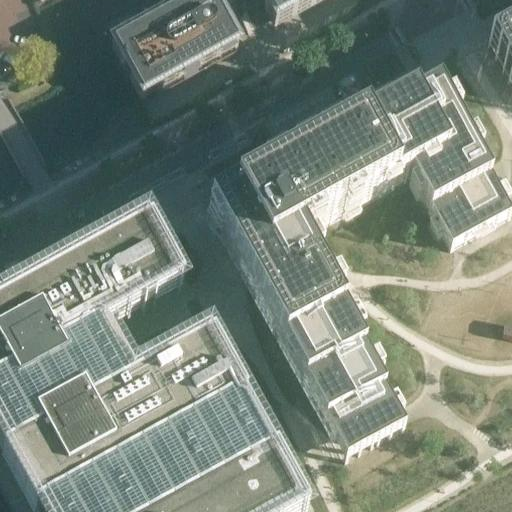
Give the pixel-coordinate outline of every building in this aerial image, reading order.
[(154,0),(104,27),(111,42),(192,0),(154,0)] [(141,104),(237,51),(208,0),(202,0),(111,50),(115,57),(117,61),(141,104)] [(255,0),(249,0),(235,7),(242,22),(261,13),(255,0)] [(256,0),(274,30),(328,0),(256,0)] [(511,34),(487,48),(494,59),(511,92),(511,34)] [(322,424),(331,441),(390,408),(381,392),(376,383),(368,368),(361,356),(355,345),(347,330),(340,318),(334,307),(332,302),(329,298),(328,296),(327,294),(326,292),(313,269),(307,258),(305,254),(299,244),(304,242),(311,238),(316,235),(319,233),(335,225),(341,221),(357,213),(379,200),(395,192),(410,183),(413,189),(422,204),(427,215),(430,219),(432,223),(434,226),(442,241),(443,243),(450,254),(453,253),(469,243),(475,240),(484,235),(490,232),(510,221),(503,208),(502,206),(494,191),(491,186),(482,171),(475,158),(474,155),(467,143),(454,119),(446,104),(438,90),(435,91),(425,97),(418,101),(411,105),(399,111),(391,116),(387,118),(380,121),(372,126),(368,128),(362,132),(349,139),(343,142),(340,144),(330,149),(328,151),(322,154),(317,156),(311,160),(309,161),(307,162),(304,163),(302,165),(299,167),(288,173),(285,174),(283,175),(284,177),(274,183),(273,181),(271,182),(272,184),(269,185),(261,190),(260,188),(258,189),(259,191),(249,196),(248,195),(239,199),(237,201),(235,202),(207,217),(210,222),(214,230),(219,238),(223,246),(240,277),(247,290),(281,351),(287,361),(291,369),(296,377),(302,389),(322,424)] [(216,211),(228,204),(223,194),(210,201),(216,211)] [(0,488),(13,511),(314,511),(234,367),(222,345),(205,314),(190,287),(167,245),(167,244),(159,230),(157,227),(157,226),(39,291),(0,312),(0,488)]
